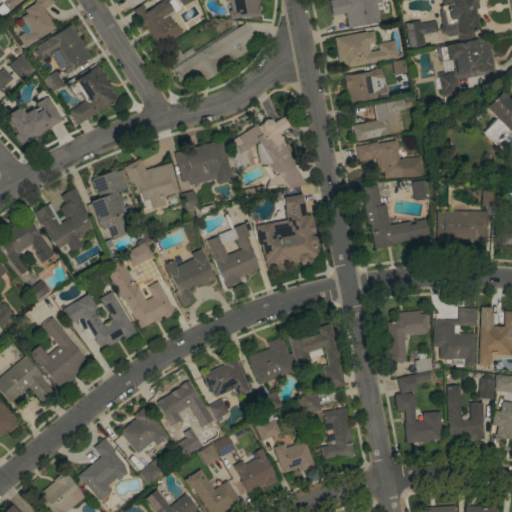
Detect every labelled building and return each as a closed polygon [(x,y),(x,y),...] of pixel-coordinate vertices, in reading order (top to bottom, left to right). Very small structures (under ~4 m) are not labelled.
[(20,0),(8,12),(0,3),(3,0),(20,0)] [(55,28),(24,48),(17,37),(23,33),(24,36),(30,32),(21,17),(26,14),(23,10),(34,3),(33,2),(35,1),(34,0),(52,0),(54,2),(43,9),(55,28)] [(143,0),(130,9),(124,0),(143,0)] [(144,26),(143,27),(132,10),(141,5),(145,12),(154,7),(153,6),(162,1),(163,0),(165,0),(167,2),(169,0),(173,0),(178,6),(172,10),(174,12),(168,16),(173,24),(175,23),(181,33),(158,47),(144,26)] [(258,0),(259,1),(258,2),(260,16),(248,18),(247,16),(229,20),(228,11),(230,11),(229,2),(225,3),(224,0),(258,0)] [(379,23),(347,28),(345,13),(331,16),(328,0),(379,0),(380,3),(376,3),(379,23)] [(448,11),(443,12),(440,0),(476,0),(477,3),(478,2),(479,8),(474,9),(476,15),(477,15),(480,30),(473,31),(474,38),(459,41),(457,34),(447,36),(445,31),(444,22),(450,21),(448,11)] [(424,46),(408,49),(404,24),(419,21),(420,24),(435,22),(437,32),(422,35),(424,46)] [(243,23),(253,39),(244,45),(247,49),(229,60),(226,55),(217,60),(222,68),(202,81),(197,73),(181,83),(168,64),(191,49),(195,54),(243,23)] [(55,49),(48,54),(49,55),(41,60),(39,57),(40,57),(34,47),(35,46),(34,44),(50,34),(51,36),(70,25),(76,34),(75,34),(90,58),(71,69),(71,70),(66,73),(61,65),(64,63),(55,49)] [(365,31),(365,33),(373,31),(375,43),(367,44),(369,52),(378,50),(377,44),(394,41),(398,58),(344,68),(342,60),(338,61),(334,37),(365,31)] [(487,37),(493,73),(457,80),(460,94),(441,97),(436,73),(454,70),(452,60),(438,62),(435,47),(487,37)] [(0,50),(3,54),(0,56),(0,69),(2,68),(11,78),(0,88),(0,50)] [(20,55),(34,70),(21,82),(7,67),(20,55)] [(390,61),(405,59),(407,71),(393,74),(390,61)] [(111,87),(109,89),(116,101),(99,112),(98,111),(76,125),(67,112),(83,101),(78,93),(73,96),(66,86),(97,66),(111,87)] [(379,97),(348,103),(345,88),(344,88),(342,75),(349,74),(350,75),(369,71),(369,70),(379,68),(381,80),(376,81),(379,97)] [(62,84),(50,92),(42,80),(54,72),(62,84)] [(511,138),(510,136),(511,135),(508,132),(495,145),(481,132),(495,118),(484,107),(499,91),(508,100),(511,97),(511,138)] [(41,132),(42,133),(29,141),(29,140),(20,145),(14,135),(15,134),(4,115),(19,107),(23,114),(31,109),(32,110),(37,107),(35,104),(36,103),(43,99),(47,97),(61,120),(41,132)] [(371,104),(402,99),(404,110),(398,111),(399,114),(396,114),(399,131),(379,135),(379,136),(354,141),(351,124),(374,120),(371,104)] [(295,164),(293,165),(305,184),(286,188),(283,183),(266,186),(266,185),(274,176),(268,165),(264,165),(262,165),(258,162),(255,150),(254,144),(258,143),(257,141),(247,148),(253,164),(241,168),(242,169),(236,171),(229,149),(230,149),(230,146),(232,148),(233,145),(230,140),(257,124),(258,125),(261,124),(262,121),(264,120),(266,120),(269,120),(271,121),(272,123),(282,117),(288,126),(277,133),(282,140),(281,141),(295,164)] [(58,122),(50,128),(57,139),(65,133),(58,122)] [(190,185),(188,180),(180,183),(172,153),(220,140),(231,181),(216,185),(215,179),(190,185)] [(383,178),(382,172),(377,173),(374,157),(372,158),(371,155),(370,155),(371,159),(357,162),(355,146),(368,144),(368,143),(376,142),(376,143),(394,140),(398,159),(400,159),(400,158),(419,157),(420,176),(383,178)] [(170,163),(177,192),(162,197),(164,205),(150,209),(150,208),(142,210),(138,194),(131,182),(130,183),(122,168),(138,159),(144,170),(170,163)] [(114,170),(115,172),(120,170),(126,189),(116,192),(116,194),(120,195),(122,199),(121,201),(124,212),(119,213),(127,233),(111,239),(106,226),(99,229),(89,201),(97,198),(90,179),(114,170)] [(410,182),(426,179),(429,198),(428,198),(428,199),(414,201),(414,200),(413,201),(410,182)] [(388,225),(408,222),(408,225),(414,224),(414,221),(424,219),(427,236),(395,242),(395,244),(373,248),(368,223),(366,224),(359,187),(376,184),(379,205),(384,205),(388,225)] [(263,186),(265,192),(240,197),(238,190),(263,186)] [(481,191),(489,191),(489,186),(496,186),(495,207),(480,206),(481,191)] [(60,223),(65,220),(58,208),(64,205),(59,197),(73,189),(78,197),(76,197),(95,228),(79,238),(82,244),(70,252),(65,243),(56,249),(50,239),(50,240),(41,225),(40,225),(32,213),(48,204),(60,223)] [(197,209),(212,204),(214,211),(195,217),(192,208),(185,211),(180,194),(191,191),(197,209)] [(267,273),(255,227),(271,222),(272,226),(287,222),(281,199),(301,194),(306,215),(309,214),(315,234),(311,235),(313,236),(315,238),(316,241),(316,244),(316,246),(315,247),(313,248),(319,250),(313,261),(311,261),(308,257),(308,262),(298,264),(298,263),(293,264),(294,266),(290,267),(290,265),(282,267),(283,268),(267,273)] [(435,211),(483,211),(483,236),(472,236),(472,242),(435,242),(435,211)] [(511,244),(500,245),(499,222),(500,222),(499,214),(508,211),(511,211),(511,244)] [(6,257),(7,256),(0,245),(0,236),(2,235),(1,234),(17,223),(20,227),(29,221),(38,236),(39,235),(52,254),(41,262),(35,254),(37,253),(31,244),(15,255),(27,269),(20,274),(6,257)] [(257,268),(252,271),(252,272),(238,278),(239,281),(224,287),(205,240),(216,236),(216,235),(243,223),(248,236),(244,237),(257,268)] [(131,267),(124,253),(137,246),(135,242),(143,238),(140,232),(145,230),(150,240),(144,242),(152,257),(131,267)] [(192,258),(189,254),(200,249),(203,257),(208,255),(211,260),(206,263),(214,280),(205,284),(204,282),(189,290),(194,301),(181,307),(174,291),(176,290),(164,264),(172,260),(175,266),(192,258)] [(174,313),(164,319),(162,316),(159,318),(160,320),(153,324),(152,322),(139,329),(123,300),(121,301),(104,269),(120,260),(134,286),(136,285),(144,301),(151,297),(146,287),(156,281),(174,313)] [(39,280),(50,293),(35,301),(27,290),(39,280)] [(133,330),(101,350),(81,318),(70,324),(61,309),(87,294),(96,308),(93,310),(101,324),(110,319),(98,299),(110,292),(133,330)] [(0,326),(0,306),(2,304),(13,315),(1,327),(0,326)] [(478,307),(476,366),(488,367),(488,363),(489,364),(489,354),(509,355),(509,345),(511,345),(511,330),(510,330),(510,327),(511,327),(511,311),(502,311),(501,326),(491,326),(491,314),(489,314),(489,307),(478,307)] [(473,367),(462,367),(462,360),(438,359),(438,347),(432,347),(432,320),(456,320),(457,308),(475,309),(475,326),(457,326),(457,333),(474,334),(473,367)] [(402,334),(404,346),(403,347),(404,358),(405,362),(389,363),(385,322),(395,321),(394,313),(418,311),(419,314),(425,313),(427,331),(402,334)] [(70,341),(69,341),(87,363),(72,375),(74,377),(59,389),(40,366),(40,367),(35,361),(45,354),(46,356),(58,346),(49,336),(46,339),(38,328),(51,317),(70,341)] [(285,336),(298,332),(301,339),(318,333),(316,328),(329,323),(335,340),(334,341),(336,347),(338,356),(334,357),(336,363),(339,363),(343,386),(326,389),(321,366),(326,365),(324,353),(322,348),(320,348),(322,355),(308,359),(311,366),(297,371),(285,336)] [(246,357),(268,348),(266,343),(280,337),(294,371),(258,385),(246,357)] [(0,376),(24,356),(41,376),(40,377),(55,395),(42,405),(27,387),(23,390),(24,391),(21,394),(20,393),(8,403),(0,393),(0,376)] [(249,391),(236,397),(233,389),(213,398),(211,393),(209,394),(201,375),(222,365),(221,362),(234,356),(249,391)] [(428,358),(431,369),(415,373),(413,361),(428,358)] [(471,383),(460,381),(461,371),(472,372),(471,383)] [(427,372),(429,380),(413,384),(415,390),(399,394),(396,378),(427,372)] [(478,377),(494,378),(494,375),(511,376),(511,391),(492,391),(492,399),(477,398),(478,377)] [(211,420),(200,427),(187,406),(176,413),(180,419),(168,426),(164,419),(165,419),(159,408),(157,409),(156,406),(157,406),(154,402),(178,388),(177,387),(187,381),(189,384),(188,384),(197,399),(198,398),(211,420)] [(460,420),(468,420),(468,403),(481,402),(482,422),(481,422),(481,431),(482,431),(482,440),(467,440),(467,433),(446,434),(445,386),(459,385),(460,420)] [(274,391),(281,406),(262,414),(256,400),(274,391)] [(319,411),(303,414),(300,396),(316,393),(319,411)] [(414,421),(421,420),(421,413),(438,411),(440,429),(437,430),(438,439),(404,443),(402,422),(404,422),(403,410),(395,411),(393,395),(412,393),(414,421)] [(227,412),(220,417),(222,420),(217,423),(215,419),(214,420),(206,407),(220,399),(227,412)] [(496,426),(490,425),(493,411),(499,412),(501,401),(511,403),(511,433),(508,432),(506,438),(494,436),(496,426)] [(0,434),(0,405),(17,426),(8,433),(5,430),(0,434)] [(166,437),(156,446),(151,441),(136,454),(118,432),(134,419),(132,416),(142,408),(166,437)] [(352,454),(321,460),(318,443),(327,441),(321,412),(344,408),(352,454)] [(251,422),(264,416),(265,418),(271,415),(279,432),(260,441),(251,422)] [(192,433),(200,446),(183,456),(175,443),(192,433)] [(219,457),(212,443),(226,435),(233,449),(219,457)] [(99,457),(92,448),(103,438),(114,452),(113,453),(123,466),(122,468),(126,473),(118,479),(120,482),(107,492),(104,492),(100,496),(99,499),(95,495),(94,496),(85,485),(84,486),(76,476),(99,457)] [(304,441),(313,466),(298,471),(297,468),(281,473),(272,447),(282,444),(284,448),(304,441)] [(210,445),(218,459),(205,466),(197,452),(210,445)] [(254,459),(251,453),(260,449),(276,482),(264,488),(262,485),(245,493),(231,466),(241,461),(243,465),(254,459)] [(148,486),(138,473),(154,459),(165,472),(148,486)] [(238,500),(220,511),(207,511),(192,489),(190,490),(183,480),(199,470),(212,490),(225,481),(238,500)] [(65,511),(46,511),(44,511),(42,511),(35,503),(41,498),(40,497),(44,494),(41,491),(53,482),(52,481),(63,471),(81,491),(79,492),(83,497),(65,511)] [(184,494),(197,510),(194,511),(155,511),(153,509),(163,500),(168,507),(184,494)]
